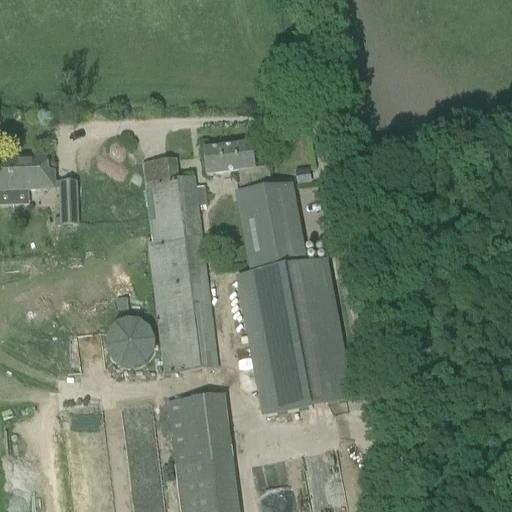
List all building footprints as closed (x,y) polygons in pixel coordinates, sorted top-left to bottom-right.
[(251,147),(203,153),(207,180),(238,175),(240,194),(240,195),(271,191),(268,169),(254,171),(251,147)] [(47,174),(47,159),(0,161),(0,196),(55,194),(55,187),(54,174),(47,174)] [(177,182),(175,162),(143,166),(145,186),(152,246),(147,247),(165,379),(217,372),(195,200),(193,180),(177,182)] [(309,171),(295,173),(297,187),(311,185),(309,171)] [(61,230),(78,229),(76,205),(76,185),(59,185),(60,205),(61,230)] [(240,195),(235,196),(250,278),(239,280),(265,419),(349,404),(323,264),(306,267),(291,189),(290,189),(271,191),(240,195)] [(130,371),(133,371),(136,371),(139,370),(141,369),(143,368),(146,366),(148,364),(150,362),(151,360),(152,357),(153,355),(154,352),(155,349),(155,347),(154,344),(154,341),(153,338),(152,336),(151,333),(149,331),(147,329),(145,327),(143,326),(140,325),(138,324),(135,323),(133,322),(130,322),(127,322),(124,323),(122,324),(119,325),(117,326),(115,328),(113,330),(111,332),(109,334),(108,336),(107,339),(106,342),(106,344),(106,347),(106,350),(106,353),(107,355),(108,358),(110,360),(111,362),(113,364),(115,366),(117,368),(120,369),(122,370),(125,371),(128,371),(130,371)] [(238,511),(225,398),(166,406),(179,511),(238,511)]
